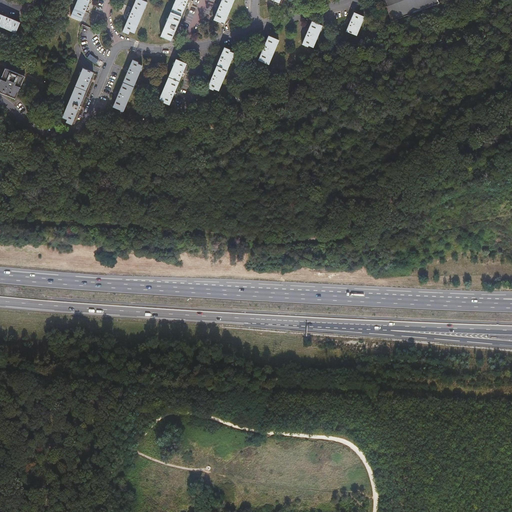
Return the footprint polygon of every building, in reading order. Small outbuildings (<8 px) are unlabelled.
[(82,21),(86,9),(88,6),(90,0),(78,0),(71,16),(82,21)] [(135,0),(131,13),(130,15),(123,31),(128,33),(130,30),(134,32),(147,2),(142,0),(135,0)] [(176,0),(161,36),(171,40),(176,30),(177,27),(186,5),(187,3),(187,0),(176,0)] [(221,0),(219,6),(218,9),(214,20),(221,23),(221,24),(224,25),(234,0),(221,0)] [(383,0),(392,20),(438,3),(437,0),(383,0)] [(354,12),(351,20),(350,22),(347,31),(357,35),(364,16),(354,12)] [(0,25),(16,32),(20,23),(0,14),(0,25)] [(308,31),(306,34),(302,44),(308,46),(308,45),(313,47),(322,25),(312,21),(308,31)] [(264,46),(263,49),(259,59),(269,64),(279,39),(269,35),(264,46)] [(224,47),(220,57),(219,59),(213,75),(211,77),(207,87),(213,89),(214,88),(218,90),(234,52),(229,50),(230,49),(224,47)] [(181,76),(182,73),(187,63),(176,58),(160,98),(164,100),(164,101),(170,104),(174,94),(175,91),(181,76)] [(133,59),(129,69),(128,71),(119,92),(118,95),(113,106),(123,110),(142,65),(138,63),(138,61),(133,59)] [(0,91),(15,98),(25,75),(6,67),(0,80),(0,91)] [(79,105),(89,81),(91,78),(93,72),(83,68),(63,117),(68,119),(67,121),(72,124),(78,109),(79,105)]
